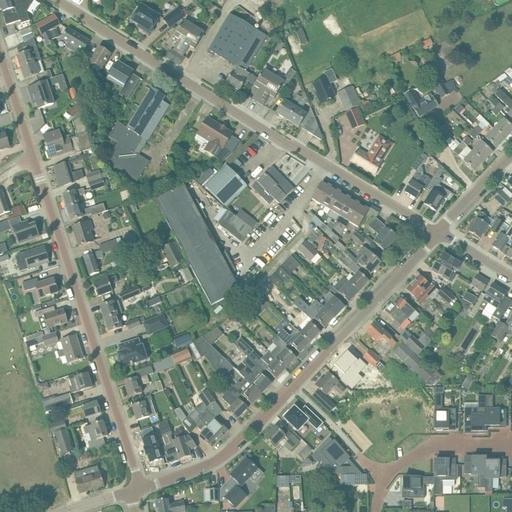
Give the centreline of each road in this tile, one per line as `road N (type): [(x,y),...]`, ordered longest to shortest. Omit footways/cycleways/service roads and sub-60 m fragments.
road 1 (unclassified): [(138,488),(0,56)]
road 2 (residential): [(438,231),(53,0)]
road 3 (residential): [(138,488),(222,456),(438,231)]
road 4 (residential): [(375,511),(385,478),(427,450),(511,446)]
